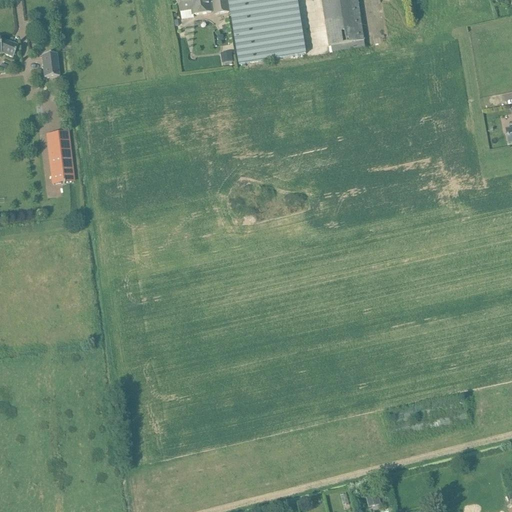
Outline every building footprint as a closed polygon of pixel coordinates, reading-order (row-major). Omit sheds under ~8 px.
[(178,0),(180,12),(192,10),(193,14),(196,16),(211,14),(210,5),(214,4),(216,16),(229,14),(226,0),(178,0)] [(320,0),(328,53),(364,48),(357,0),(320,0)] [(0,55),(1,55),(1,54),(13,59),(17,47),(5,42),(4,44),(0,42),(0,55)] [(232,52),(221,54),(222,64),(233,62),(232,52)] [(56,55),(41,57),(44,80),(59,78),(56,55)] [(68,142),(48,144),(53,185),(62,184),(62,185),(64,184),(73,182),(68,142)] [(461,396),(386,413),(392,439),(467,421),(461,396)] [(381,505),(377,491),(365,494),(369,508),(381,505)]
